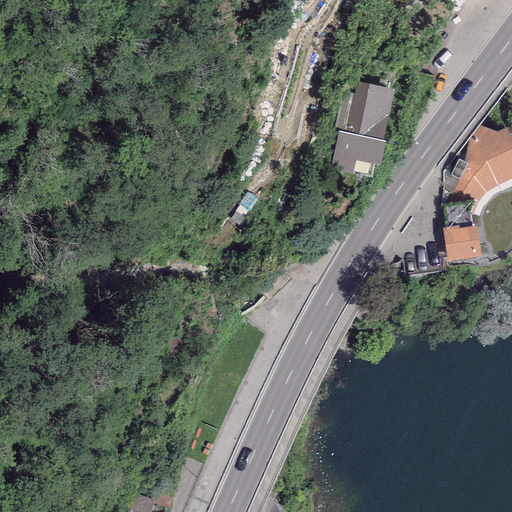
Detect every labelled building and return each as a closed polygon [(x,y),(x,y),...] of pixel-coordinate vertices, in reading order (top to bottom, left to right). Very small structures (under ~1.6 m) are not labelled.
[(339,90),(322,157),(361,167),(379,100),(339,90)] [(453,146),(430,188),(468,208),(481,182),(505,172),(487,131),(453,146)] [(456,222),(421,236),(422,260),(457,259),(456,222)] [(149,511),(152,500),(119,493),(114,511),(149,511)] [(282,511),(271,494),(263,511),(282,511)]
